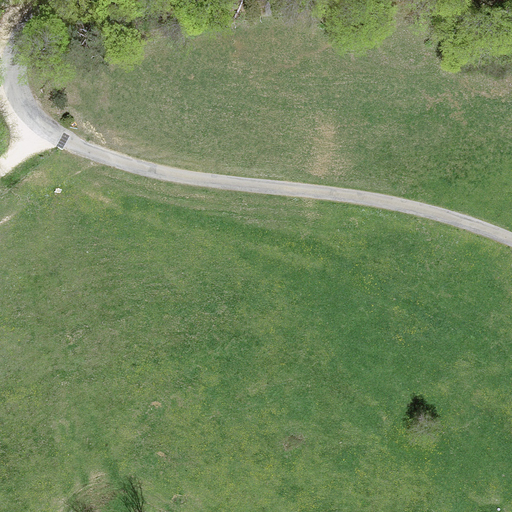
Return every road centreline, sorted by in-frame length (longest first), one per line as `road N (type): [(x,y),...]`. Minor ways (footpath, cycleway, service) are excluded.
road 1 (unclassified): [(511,240),(361,196),(169,174),(48,128)]
road 2 (unclassified): [(51,0),(23,26),(13,68),(21,99),(48,128)]
